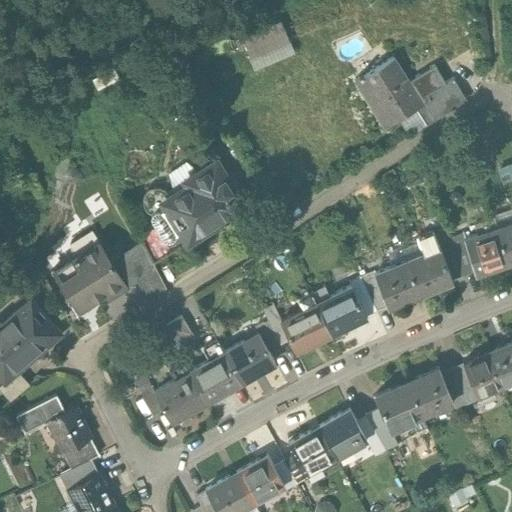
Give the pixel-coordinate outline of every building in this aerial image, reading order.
[(252,49),(294,40),(289,16),(247,25),(252,49)] [(391,55),(353,78),(365,96),(370,93),(388,122),(413,106),(425,123),(464,99),(449,77),(444,81),(432,63),(414,75),(416,78),(408,82),(391,55)] [(214,155),(184,174),(186,179),(167,191),(161,195),(166,202),(171,210),(186,235),(236,204),(235,201),(236,197),(239,194),(214,155)] [(162,205),(166,202),(161,195),(167,191),(165,186),(161,183),(157,182),(152,182),(147,184),(144,188),(142,192),(142,197),(144,202),(148,205),(152,207),(157,207),(162,205)] [(171,210),(138,231),(139,233),(151,257),(186,235),(171,210)] [(511,220),(496,225),(507,258),(511,256),(511,220)] [(95,237),(88,225),(68,237),(75,249),(53,262),(77,302),(103,286),(106,291),(124,281),(121,276),(134,268),(121,242),(105,250),(97,236),(95,237)] [(496,225),(464,235),(469,251),(474,268),(491,262),(492,264),(507,259),(507,258),(496,225)] [(446,228),(432,233),(437,245),(439,244),(445,261),(456,256),(448,234),(446,228)] [(462,228),(448,234),(456,256),(469,251),(464,235),(462,228)] [(139,233),(121,242),(134,268),(141,283),(159,274),(151,257),(139,233)] [(437,245),(405,257),(418,289),(436,282),(436,283),(451,277),(445,261),(439,244),(437,245)] [(374,268),(374,269),(386,301),(403,294),(404,296),(419,290),(418,289),(405,257),(374,268)] [(373,266),(360,272),(375,306),(386,301),(374,269),(374,268),(373,266)] [(375,306),(360,272),(348,277),(350,282),(364,311),(375,306)] [(350,282),(328,292),(329,294),(316,300),(329,330),(352,319),(351,317),(364,311),(350,282)] [(310,288),(295,295),(300,305),(280,314),(289,334),(294,344),(307,338),(308,340),(329,330),(316,300),(310,288)] [(30,292),(0,317),(0,370),(3,374),(16,363),(15,362),(39,341),(41,343),(50,336),(35,319),(45,311),(30,292)] [(276,311),(269,296),(260,303),(265,314),(277,339),(278,340),(289,334),(280,314),(278,310),(276,311)] [(180,310),(163,321),(174,342),(192,331),(180,310)] [(265,314),(254,320),(259,329),(268,345),(277,339),(265,314)] [(259,329),(245,337),(243,334),(222,346),(224,349),(238,376),(251,368),(253,371),(275,358),(268,345),(259,329)] [(222,346),(216,337),(202,344),(209,356),(188,366),(204,395),(216,388),(217,390),(239,377),(238,376),(224,349),(222,346)] [(511,375),(511,342),(510,339),(487,349),(500,380),(511,375)] [(487,349),(461,360),(474,391),(485,386),(500,380),(487,349)] [(181,355),(167,363),(174,375),(153,386),(152,387),(162,404),(168,415),(182,407),(183,409),(205,397),(204,395),(188,366),(181,355)] [(461,359),(450,364),(466,400),(476,395),(461,360),(461,359)] [(3,374),(0,376),(0,384),(9,395),(29,378),(16,363),(3,374)] [(450,364),(439,369),(451,397),(450,398),(453,405),(466,400),(450,364)] [(437,365),(420,372),(420,371),(405,377),(406,378),(420,410),(450,398),(451,397),(439,369),(437,365)] [(153,386),(144,370),(133,376),(151,410),(162,404),(152,387),(153,386)] [(406,378),(389,385),(388,384),(373,391),(378,404),(387,424),(388,424),(420,410),(406,378)] [(485,386),(474,391),(476,395),(478,401),(490,396),(485,386)] [(65,406),(57,390),(16,409),(24,426),(47,415),(61,445),(90,432),(75,401),(65,406)] [(387,424),(378,404),(366,409),(367,410),(384,446),(395,440),(388,424),(387,424)] [(348,406),(318,422),(334,452),(364,435),(354,417),(348,406)] [(384,446),(367,410),(354,417),(364,435),(373,451),(384,446)] [(318,422),(287,439),(293,451),(303,469),(334,452),(318,422)] [(90,432),(61,445),(70,462),(89,453),(98,449),(90,432)] [(293,451),(283,456),(295,478),(305,473),(303,469),(293,451)] [(266,452),(236,468),(252,497),(282,481),(272,462),(266,452)] [(70,462),(60,467),(67,484),(96,470),(89,453),(70,462)] [(283,456),(272,462),(282,481),(284,484),(295,478),(283,456)] [(252,497),(236,468),(205,485),(211,497),(219,511),(258,511),(260,511),(252,497)] [(96,470),(67,484),(75,500),(80,498),(86,511),(111,499),(96,470)] [(219,511),(211,497),(201,503),(205,511),(219,511)] [(86,511),(83,511),(116,511),(111,499),(86,511)]
